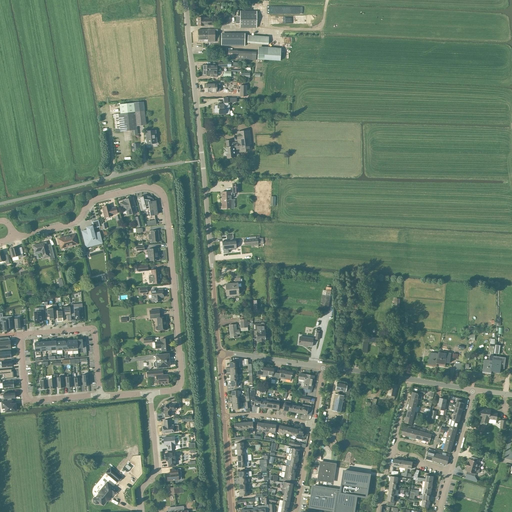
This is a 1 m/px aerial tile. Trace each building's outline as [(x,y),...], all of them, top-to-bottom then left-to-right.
[(256,11),(240,11),(240,28),(256,28),(256,11)] [(212,18),(210,18),(203,18),(197,18),(198,26),(204,26),(204,25),(212,25),(212,18)] [(208,29),(198,30),(198,42),(208,41),(208,42),(215,42),(215,35),(218,35),(218,29),(214,29),(215,29),(208,29)] [(222,33),(221,46),(245,46),(245,34),(222,33)] [(228,86),(228,88),(233,88),(233,94),(234,94),(235,94),(236,94),(236,86),(236,84),(228,83),(228,86)] [(213,84),(205,84),(205,92),(213,92),(220,92),(220,84),(213,84)] [(223,98),(223,104),(217,104),(217,105),(214,105),(214,108),(214,113),(219,113),(219,114),(226,114),(229,114),(229,104),(229,102),(237,102),(236,98),(228,98),(223,98)] [(146,125),(144,102),(119,104),(120,114),(113,114),(115,132),(137,130),(137,126),(146,125)] [(154,131),(146,131),(147,144),(155,143),(154,131)] [(227,146),(226,147),(227,158),(235,157),(234,150),(240,149),(240,152),(251,151),(249,133),(239,134),(239,139),(237,139),(238,142),(234,142),(234,143),(231,143),(230,140),(226,140),(227,146)] [(231,191),(221,192),(222,209),(231,208),(231,191)] [(156,206),(156,204),(155,202),(154,200),(153,199),(151,198),(150,197),(148,196),(146,196),(144,196),(142,196),(143,197),(138,198),(141,210),(146,209),(146,207),(149,206),(150,215),(157,214),(156,209),(154,209),(154,205),(156,205),(156,206)] [(123,200),(124,202),(123,202),(122,203),(121,204),(120,205),(121,206),(122,207),(122,210),(126,209),(128,214),(136,212),(133,198),(123,200)] [(112,214),(117,213),(116,207),(110,209),(110,205),(102,207),(105,218),(112,216),(112,214)] [(86,247),(102,243),(99,232),(94,234),(92,226),(90,227),(89,226),(89,227),(87,228),(88,231),(83,232),(86,247)] [(149,234),(148,235),(149,239),(149,240),(151,240),(152,242),(159,242),(158,231),(151,231),(151,234),(149,234)] [(61,249),(78,244),(75,234),(65,237),(64,237),(62,238),(58,239),(61,249)] [(222,241),(222,242),(223,249),(223,253),(228,253),(228,249),(230,249),(230,250),(235,249),(235,248),(236,248),(235,243),(239,242),(239,240),(222,241)] [(50,260),(55,259),(52,250),(48,251),(46,242),(32,246),(34,252),(41,251),(43,258),(49,257),(50,260)] [(18,258),(23,257),(22,253),(19,254),(18,247),(10,249),(12,257),(18,256),(18,258)] [(150,261),(159,260),(158,255),(157,255),(157,249),(148,249),(148,253),(149,253),(150,261)] [(6,265),(10,264),(8,256),(4,257),(3,251),(0,251),(0,261),(5,261),(6,265)] [(153,284),(160,283),(159,269),(151,270),(152,276),(148,276),(149,283),(153,283),(153,284)] [(234,275),(234,284),(225,284),(226,293),(233,293),(233,295),(238,294),(237,284),(241,283),(240,274),(234,275)] [(160,297),(163,297),(163,289),(151,290),(152,298),(154,298),(155,302),(160,301),(160,297)] [(320,310),(327,311),(330,291),(323,290),(320,310)] [(82,303),(71,304),(71,307),(72,313),(75,313),(76,320),(83,319),(82,309),(82,303)] [(35,317),(33,317),(34,321),(35,321),(35,324),(39,323),(39,322),(41,322),(41,319),(41,318),(44,318),(43,311),(44,311),(43,307),(39,308),(40,311),(40,312),(34,312),(35,317)] [(58,310),(54,311),(55,319),(57,319),(57,322),(63,321),(62,311),(58,311),(58,310)] [(159,317),(159,310),(149,311),(150,318),(157,318),(158,326),(156,326),(156,327),(156,329),(157,330),(158,330),(167,330),(166,317),(159,317)] [(6,320),(2,321),(3,332),(10,331),(10,328),(13,328),(12,318),(6,319),(6,320)] [(239,320),(240,328),(248,327),(247,319),(239,320)] [(261,340),(261,341),(265,341),(265,339),(267,339),(268,337),(268,334),(266,333),(265,333),(264,326),(264,323),(256,324),(253,324),(253,331),(257,331),(257,340),(261,340)] [(237,337),(236,334),(240,334),(239,330),(236,330),(236,324),(229,325),(230,338),(237,337)] [(363,342),(362,352),(367,352),(369,342),(379,343),(379,338),(364,336),(364,340),(364,342),(363,342)] [(298,345),(312,347),(313,338),(299,337),(298,345)] [(2,341),(1,338),(0,338),(0,349),(11,349),(10,340),(2,341)] [(170,346),(170,343),(169,343),(169,338),(161,339),(161,341),(155,342),(156,348),(162,348),(162,351),(170,350),(170,346)] [(438,354),(437,365),(445,366),(447,353),(439,352),(438,354)] [(437,367),(437,365),(438,354),(430,353),(428,365),(437,367)] [(157,367),(169,366),(168,354),(156,355),(157,362),(155,362),(154,363),(154,366),(155,367),(157,367)] [(484,360),(483,373),(491,374),(491,372),(493,361),(493,356),(490,355),(489,360),(484,360)] [(493,361),(491,372),(500,373),(500,368),(504,369),(506,357),(493,356),(493,361)] [(261,375),(266,375),(272,376),(272,380),(275,380),(276,373),(273,372),(274,368),(269,368),(261,367),(260,370),(257,369),(256,376),(261,376),(261,375)] [(12,372),(12,369),(0,370),(0,374),(4,375),(4,379),(14,378),(13,372),(12,372)] [(280,370),(279,373),(276,373),(275,380),(278,381),(279,378),(290,380),(291,375),(292,375),(293,372),(285,371),(285,370),(280,370)] [(167,383),(168,383),(168,375),(162,375),(162,371),(147,372),(147,377),(156,376),(156,379),(155,379),(155,383),(157,383),(157,384),(164,383),(164,384),(167,384),(167,383)] [(306,374),(299,373),(298,379),(305,380),(303,388),(311,389),(314,376),(306,374)] [(83,386),(89,385),(88,375),(82,375),(82,378),(81,378),(81,382),(82,382),(83,382),(83,386)] [(73,379),(71,379),(72,384),(73,384),(75,384),(75,386),(81,386),(80,377),(74,377),(74,379),(73,379)] [(47,380),(46,380),(47,387),(48,387),(49,386),(49,389),(55,388),(54,379),(49,379),(49,380),(47,380)] [(234,387),(235,387),(237,386),(237,388),(241,388),(241,380),(231,380),(231,387),(233,387),(234,387)] [(341,393),(341,395),(342,395),(344,396),(348,397),(350,391),(345,390),(346,385),(337,383),(335,390),(342,391),(342,393),(341,393)] [(388,395),(388,398),(394,400),(395,396),(397,385),(391,383),(388,395)] [(15,398),(14,392),(4,393),(5,399),(7,399),(8,400),(7,400),(12,400),(11,399),(11,398),(15,398)] [(413,392),(411,398),(418,400),(421,401),(423,394),(420,394),(413,392)] [(342,395),(341,395),(334,394),(331,410),(341,412),(344,396),(342,395)] [(260,407),(261,400),(255,400),(255,398),(252,397),(251,405),(254,405),(254,406),(254,407),(257,408),(257,407),(260,407)] [(444,410),(447,399),(440,398),(437,409),(444,410)] [(457,401),(456,404),(450,403),(449,406),(452,406),(455,407),(463,409),(465,403),(461,402),(462,399),(458,398),(457,401)] [(13,403),(13,400),(1,401),(2,409),(5,409),(5,412),(17,411),(16,403),(13,403)] [(176,409),(179,408),(179,401),(172,402),(172,403),(168,404),(167,405),(167,404),(163,408),(164,409),(163,410),(163,414),(164,414),(165,417),(171,417),(170,412),(172,410),(176,410),(176,409)] [(302,407),(300,413),(301,413),(301,414),(304,415),(304,414),(307,415),(307,411),(310,412),(311,406),(302,404),(302,407)] [(415,412),(417,406),(409,404),(408,410),(415,412)] [(452,406),(451,409),(455,410),(454,413),(461,415),(463,409),(455,407),(452,406)] [(481,424),(485,425),(486,422),(488,423),(489,419),(497,420),(498,413),(491,412),(491,410),(481,408),(480,414),(484,415),(480,424),(481,424)] [(408,410),(406,416),(413,418),(417,419),(418,413),(415,412),(408,410)] [(461,415),(454,413),(452,420),(459,422),(461,415)] [(413,418),(406,416),(405,422),(412,424),(413,418)] [(163,433),(174,432),(173,425),(171,426),(170,420),(164,420),(164,426),(162,426),(163,433)] [(459,422),(452,420),(450,426),(458,428),(459,422)] [(458,428),(450,426),(449,429),(444,428),(444,430),(448,431),(456,434),(458,428)] [(401,435),(408,436),(410,429),(403,427),(401,435)] [(297,429),(296,436),(295,438),(303,440),(304,437),(302,437),(304,430),(297,429)] [(417,430),(410,429),(408,436),(415,438),(417,430)] [(424,432),(417,430),(415,438),(422,440),(424,432)] [(456,434),(448,431),(447,438),(454,440),(456,434)] [(424,432),(422,440),(430,442),(430,439),(432,439),(433,435),(431,434),(432,434),(424,432)] [(174,444),(175,444),(174,437),(163,438),(164,445),(168,445),(168,450),(175,450),(174,444)] [(454,440),(447,438),(445,444),(452,446),(454,440)] [(451,452),(452,446),(445,444),(443,450),(451,452)] [(299,449),(293,448),(290,448),(289,454),(292,454),(298,456),(299,449)] [(433,461),(435,453),(428,451),(426,459),(433,461)] [(176,457),(176,456),(176,454),(175,453),(165,454),(166,461),(168,460),(169,466),(175,466),(175,460),(175,457),(176,457)] [(440,463),(442,455),(435,453),(433,461),(440,463)] [(449,457),(442,455),(440,463),(447,465),(449,457)] [(479,462),(480,459),(471,456),(470,459),(469,462),(468,461),(467,465),(479,468),(481,463),(479,463),(479,462)] [(412,469),(412,465),(413,462),(406,461),(405,468),(404,473),(404,476),(406,476),(408,468),(412,469)] [(335,470),(334,470),(335,465),(329,464),(329,462),(326,462),(326,463),(321,463),(320,466),(319,465),(318,471),(319,472),(318,479),(333,481),(333,476),(334,476),(335,470)] [(478,473),(479,468),(467,465),(466,468),(467,468),(466,471),(467,471),(466,474),(475,476),(476,474),(476,472),(478,473)] [(286,466),(285,472),(295,474),(296,468),(289,466),(286,466)] [(110,467),(105,472),(108,475),(117,482),(121,477),(113,470),(110,467)] [(170,469),(170,473),(167,473),(167,481),(178,480),(178,473),(181,473),(180,468),(170,469)] [(313,486),(310,507),(337,511),(353,511),(356,495),(366,497),(369,475),(344,471),(341,491),(313,486)] [(283,478),(287,478),(294,480),(295,474),(285,472),(283,478)] [(113,495),(117,490),(107,482),(102,488),(103,489),(95,498),(95,497),(93,500),(93,502),(95,504),(98,504),(100,502),(103,505),(112,494),(113,495)] [(283,482),(282,485),(285,485),(285,488),(292,490),(292,489),(293,490),(293,487),(292,486),(293,484),(286,482),(283,482)] [(282,488),(281,491),(284,491),(284,495),(291,496),(291,495),(292,496),(292,493),(291,492),(292,490),(285,488),(282,488)] [(192,501),(193,511),(198,510),(202,510),(201,500),(197,500),(192,501)]
